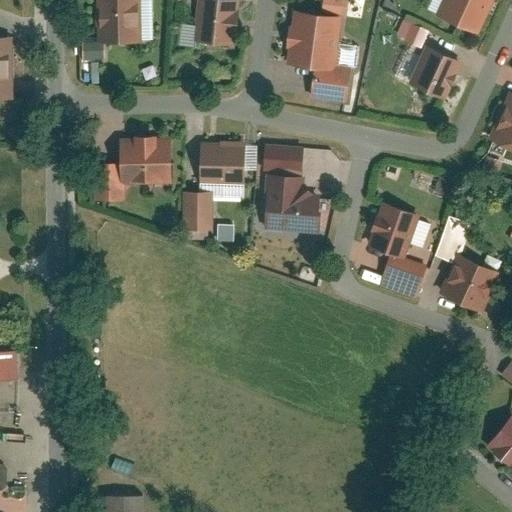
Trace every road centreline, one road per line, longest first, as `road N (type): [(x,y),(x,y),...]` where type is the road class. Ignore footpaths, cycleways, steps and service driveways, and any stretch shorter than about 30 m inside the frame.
road 1 (residential): [(365,138),(324,261),(331,280),(493,344),(448,450),(511,500)]
road 2 (residential): [(57,511),(60,102)]
road 3 (residential): [(365,138),(445,144),(460,131),(511,18)]
road 4 (residential): [(60,102),(248,108)]
road 5 (residential): [(248,108),(365,138)]
